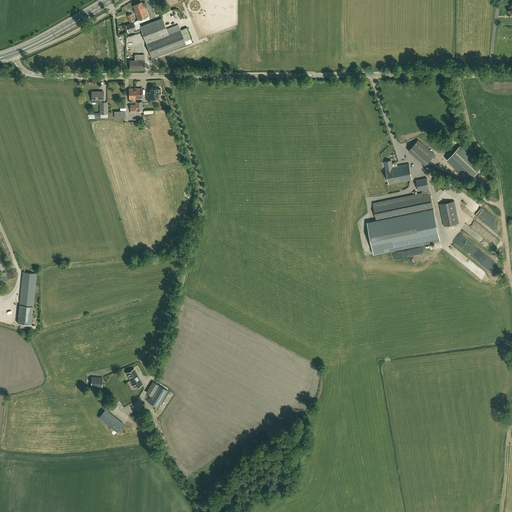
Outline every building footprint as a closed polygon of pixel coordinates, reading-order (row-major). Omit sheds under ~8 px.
[(143,18),(144,22),(150,20),(145,7),(144,7),(142,2),(138,3),(141,10),(140,10),(143,18)] [(141,10),(138,3),(137,3),(136,3),(134,3),(134,4),(133,5),(135,10),(134,10),(138,20),(143,18),(140,10),(141,10)] [(152,57),(186,44),(178,24),(166,29),(162,17),(140,26),(147,43),(152,57)] [(136,29),(135,25),(139,23),(137,20),(134,22),(126,25),(128,32),(136,29)] [(134,61),(130,61),(130,69),(145,68),(145,61),(144,61),(144,54),(134,54),(134,61)] [(142,98),(142,88),(129,88),(129,99),(131,99),(131,102),(136,102),(136,98),(142,98)] [(158,88),(150,88),(150,91),(147,91),(147,101),(153,100),(153,98),(158,98),(158,94),(161,94),(161,89),(158,89),(158,88)] [(92,102),(100,102),(100,117),(107,117),(107,101),(103,101),(103,99),(104,99),(104,91),(92,91),(92,102)] [(136,111),(142,111),(142,101),(136,102),(136,105),(130,105),(130,109),(136,109),(136,111)] [(418,140),(411,148),(427,163),(435,155),(418,140)] [(449,158),(471,178),(482,167),(460,146),(449,158)] [(389,184),(413,179),(409,164),(392,167),(391,165),(392,165),(391,161),(385,162),(386,168),(389,184)] [(368,224),(368,222),(374,254),(440,240),(427,178),(416,180),(418,190),(421,190),(422,192),(373,202),(376,220),(377,222),(368,224)] [(444,226),(459,223),(454,201),(440,204),(444,226)] [(0,277),(0,278),(1,282),(8,280),(5,271),(0,273),(1,277),(0,277)] [(37,273),(23,272),(18,323),(32,324),(37,273)] [(134,369),(126,373),(135,388),(136,387),(137,388),(138,388),(139,387),(139,386),(142,384),(134,369)] [(102,387),(103,377),(92,376),(91,386),(102,387)] [(146,393),(151,395),(147,401),(157,407),(168,390),(157,384),(153,381),(146,393)] [(124,424),(105,409),(99,417),(117,432),(124,424)]
